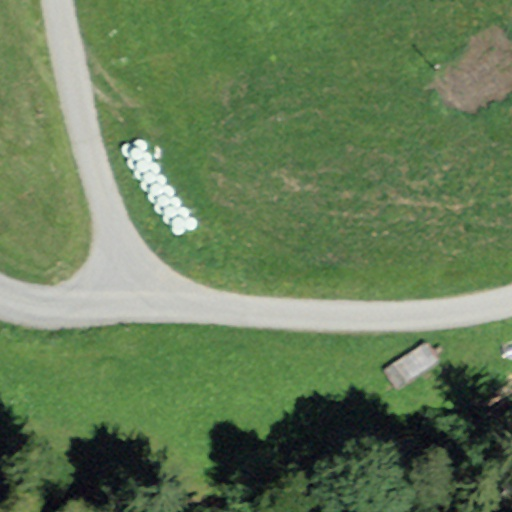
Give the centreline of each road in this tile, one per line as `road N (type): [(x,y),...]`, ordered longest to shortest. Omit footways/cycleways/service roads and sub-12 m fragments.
road 1 (unclassified): [(128,287),(227,308),(392,318),(511,299)]
road 2 (unclassified): [(59,0),(89,159),(128,287)]
road 3 (unclassified): [(0,296),(60,306),(128,287)]
